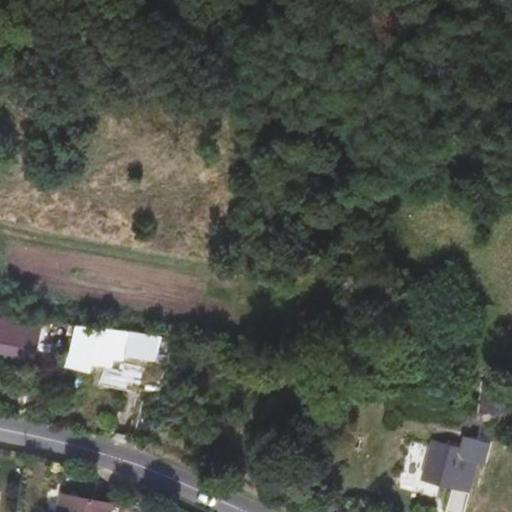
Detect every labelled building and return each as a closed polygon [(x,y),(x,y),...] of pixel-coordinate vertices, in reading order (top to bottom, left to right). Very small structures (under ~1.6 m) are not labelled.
[(11,359),(33,364),(38,341),(26,338),(29,327),(1,321),(0,323),(0,348),(13,352),(11,359)] [(163,335),(80,324),(70,365),(95,370),(97,360),(115,363),(117,355),(128,357),(130,349),(142,351),(141,356),(159,359),(163,335)] [(103,382),(139,391),(145,367),(128,362),(126,370),(108,366),(103,382)] [(486,410),(501,414),(502,411),(511,413),(511,382),(493,379),(486,410)] [(430,404),(433,405),(450,408),(452,398),(431,395),(430,404)] [(432,416),(432,408),(404,403),(402,416),(431,420),(432,416)] [(433,405),(432,408),(432,416),(475,423),(476,412),(450,408),(433,405)] [(479,438),(495,441),(501,416),(511,419),(511,418),(511,413),(502,411),(501,414),(486,410),(479,438)] [(430,479),(484,491),(495,441),(479,438),(471,436),(469,445),(463,444),(462,450),(437,445),(430,479)] [(116,511),(117,505),(66,495),(62,511),(116,511)]
